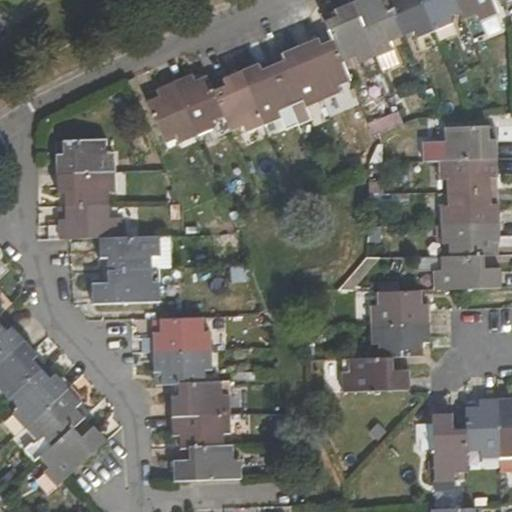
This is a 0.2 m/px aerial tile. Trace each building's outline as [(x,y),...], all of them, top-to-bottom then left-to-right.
[(389,43),(401,38),(385,0),(376,0),(371,2),(370,0),(358,0),(352,3),(374,56),(391,49),(389,43)] [(417,40),(433,32),(419,0),(385,0),(401,38),(414,32),(417,40)] [(461,13),(455,0),(419,0),(433,32),(451,25),(448,19),(461,13)] [(495,14),(490,0),(455,0),(461,13),(464,20),(475,15),(478,21),(495,14)] [(356,64),(374,56),(352,3),(333,11),(336,17),(324,22),(332,41),(342,63),(354,58),(356,64)] [(350,83),(342,63),(332,41),(318,46),(316,40),(299,47),(321,101),(339,93),(337,88),(350,83)] [(321,101),(299,47),(281,55),(284,61),(272,66),(288,108),(302,102),(304,108),(321,101)] [(276,113),(288,108),(272,66),(259,71),(257,65),(240,72),(262,126),(278,119),(276,113)] [(243,133),(262,126),(240,72),(222,80),(224,86),(213,92),(224,119),(230,133),(240,128),(243,133)] [(224,119),(213,92),(206,77),(192,83),(189,76),(171,84),(194,139),(212,131),(210,125),(224,119)] [(178,145),(194,139),(171,84),(156,91),(159,97),(146,103),(164,144),(176,139),(178,145)] [(438,162),(494,160),(493,140),(488,140),(487,127),(444,129),(445,143),(438,143),(438,162)] [(57,156),(57,176),(115,173),(114,155),(106,155),(106,140),(63,141),(62,155),(57,156)] [(495,179),(494,160),(438,162),(438,181),(446,181),(446,194),(490,192),(489,179),(495,179)] [(115,173),(57,176),(57,195),(64,195),(65,207),(108,205),(107,193),(115,192),(115,173)] [(490,192),(446,194),(447,209),(440,209),(440,226),(497,225),(496,206),(490,205),(490,192)] [(99,239),(116,239),(116,218),(108,219),(108,205),(65,207),(65,219),(58,219),(58,225),(51,225),(50,240),(69,240),(99,239)] [(497,225),(440,226),(441,245),(448,245),(448,256),(483,255),(492,255),(492,243),(497,242),(497,225)] [(116,239),(99,239),(99,259),(107,259),(107,271),(151,270),(151,257),(158,257),(158,238),(116,239)] [(483,255),(448,256),(439,256),(440,272),(434,272),(434,290),(465,289),(500,287),(499,268),(484,268),(483,255)] [(151,283),(151,270),(107,271),(107,283),(93,284),(93,304),(159,302),(159,283),(151,283)] [(421,291),(377,292),(378,306),(370,306),(370,325),(428,323),(428,304),(421,304),(421,291)] [(203,319),(159,320),(159,334),(153,334),(153,354),(211,351),(211,332),(203,332),(203,319)] [(451,347),(450,322),(428,323),(429,343),(422,343),(422,356),(431,370),(451,347)] [(429,343),(428,323),(370,325),(371,345),(379,345),(380,358),(392,357),(422,356),(422,343),(429,343)] [(4,332),(0,326),(0,363),(23,343),(9,328),(4,332)] [(34,355),(23,343),(0,363),(0,391),(7,400),(40,370),(30,360),(34,355)] [(211,351),(153,354),(153,372),(161,372),(161,385),(178,385),(205,384),(205,370),(212,370),(211,351)] [(392,357),(380,358),(348,359),(349,374),(343,374),(344,393),(409,390),(408,371),(392,372),(392,357)] [(48,379),(40,370),(7,400),(17,410),(11,415),(24,429),(66,390),(53,375),(48,379)] [(205,384),(178,385),(178,398),(171,398),(172,418),(230,416),(229,397),(222,397),(221,383),(205,384)] [(78,402),(66,390),(24,429),(36,442),(41,437),(51,448),(72,428),(84,417),(73,407),(78,402)] [(511,400),(497,401),(499,458),(511,457),(511,400)] [(499,458),(497,401),(479,401),(479,407),(465,408),(466,431),(466,452),(481,453),(480,458),(499,458)] [(230,416),(172,418),(173,437),(179,437),(180,450),(188,450),(223,449),(223,435),(230,434),(230,416)] [(466,452),(466,431),(451,431),(451,418),(432,418),(434,482),(454,481),(454,475),(467,475),(466,452)] [(58,487),(66,479),(106,442),(92,428),(80,438),(72,428),(51,448),(40,460),(48,468),(44,472),(58,487)] [(416,454),(432,454),(432,428),(415,429),(416,454)] [(232,449),(223,449),(188,450),(189,462),(174,462),(174,483),(240,480),(239,460),(232,460),(232,449)]
